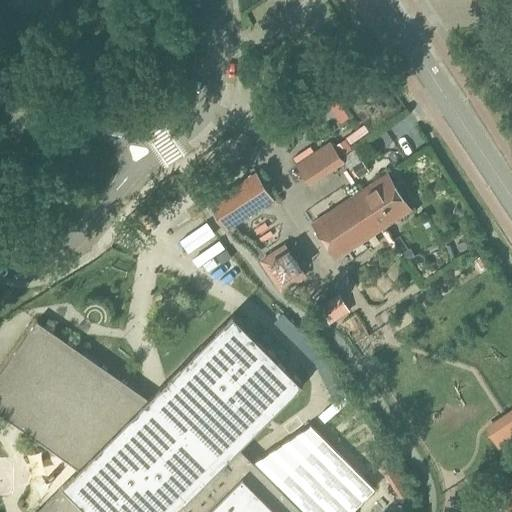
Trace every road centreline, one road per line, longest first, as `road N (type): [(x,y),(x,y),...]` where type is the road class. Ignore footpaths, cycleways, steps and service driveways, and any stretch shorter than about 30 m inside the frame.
road 1 (secondary): [(511,200),(381,0)]
road 2 (unclassified): [(155,149),(66,245),(38,258),(0,248)]
road 3 (unclassified): [(212,0),(211,99),(193,126),(155,149)]
road 4 (unclassified): [(0,142),(7,131),(35,122),(155,149)]
